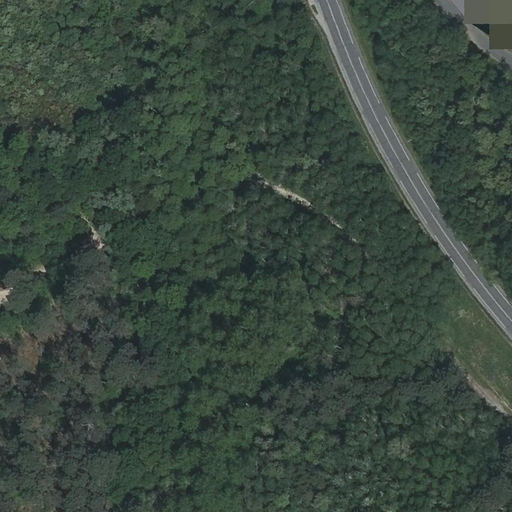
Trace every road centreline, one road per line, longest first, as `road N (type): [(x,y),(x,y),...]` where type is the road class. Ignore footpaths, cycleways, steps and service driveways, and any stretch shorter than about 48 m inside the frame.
road 1 (track): [(511,393),(377,220),(291,163),(239,158),(180,175),(0,291)]
road 2 (primary): [(511,316),(372,115),(322,0)]
